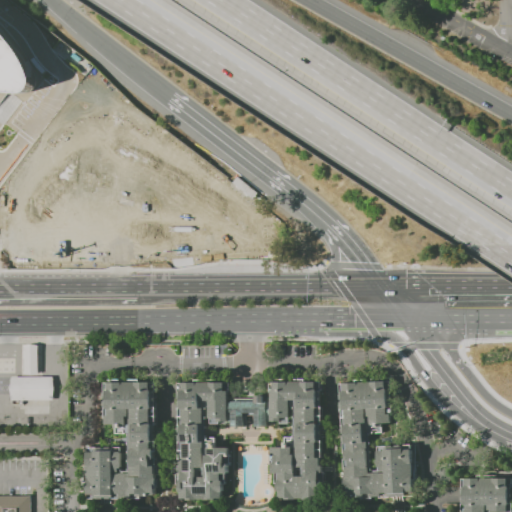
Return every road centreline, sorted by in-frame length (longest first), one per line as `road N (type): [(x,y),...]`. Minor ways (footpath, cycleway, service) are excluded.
road 1 (motorway): [(125,0),(501,244)]
road 2 (motorway): [(511,185),(226,0)]
road 3 (primary): [(0,321),(317,319)]
road 4 (residential): [(365,355),(131,363)]
road 5 (motorway): [(511,114),(307,0)]
road 6 (motorway): [(170,100),(325,220)]
road 7 (residential): [(131,363),(92,363),(79,438),(71,443),(72,511)]
road 8 (residential): [(433,511),(415,403),(388,361),(365,355)]
road 9 (primary): [(322,285),(141,286)]
road 10 (primary): [(370,319),(394,335),(454,408),(486,419)]
road 11 (primary): [(141,286),(0,285)]
road 12 (primary): [(511,283),(379,284)]
road 13 (secondary): [(405,318),(486,419)]
road 14 (motorway): [(79,21),(170,100)]
